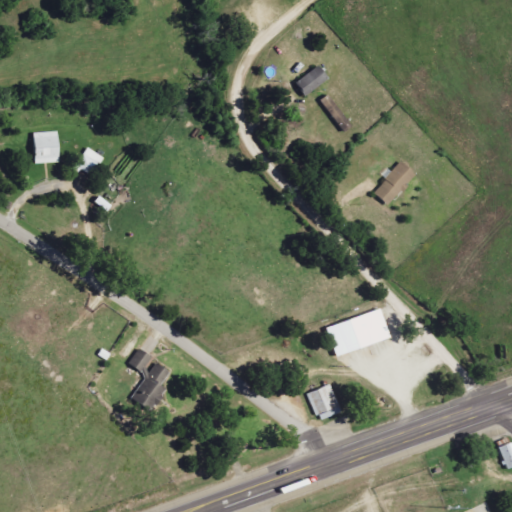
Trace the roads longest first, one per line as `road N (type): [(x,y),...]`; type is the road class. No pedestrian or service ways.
road 1 (residential): [(501,408),(326,230),(248,133),(240,104),(246,75),(315,0)]
road 2 (residential): [(337,462),(0,216)]
road 3 (primary): [(199,511),(511,404)]
road 4 (residential): [(347,511),(393,492),(511,478)]
